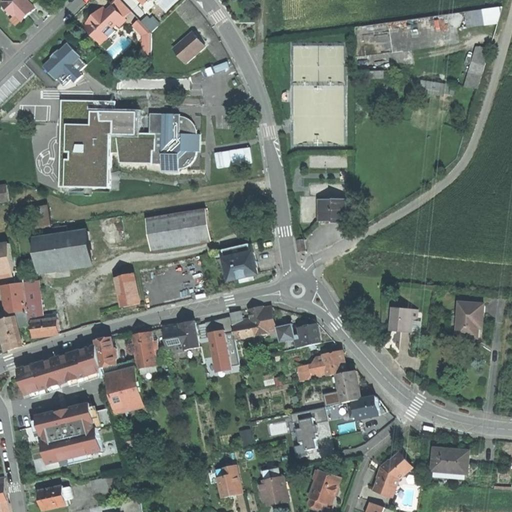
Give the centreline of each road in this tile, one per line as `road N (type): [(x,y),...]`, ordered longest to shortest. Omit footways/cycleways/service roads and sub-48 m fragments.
road 1 (residential): [(204,0),(263,104),(297,290)]
road 2 (tertiary): [(0,366),(80,338),(297,290)]
road 3 (tertiary): [(297,290),(416,405),(451,420),(511,429)]
road 4 (unclassified): [(376,227),(460,168),(478,136),(511,22)]
